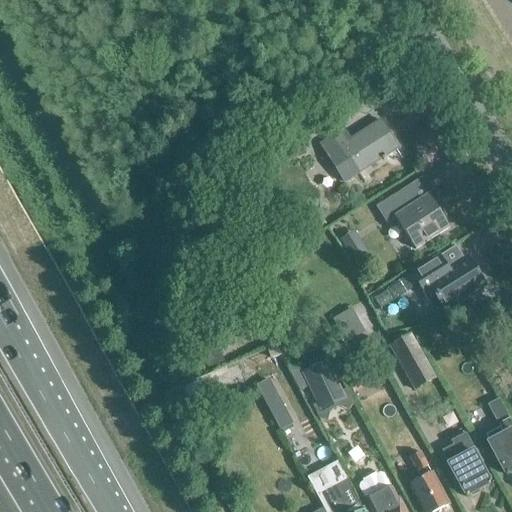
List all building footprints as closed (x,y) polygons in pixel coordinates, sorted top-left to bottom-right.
[(398,149),(380,121),(345,144),(338,134),(320,146),(345,183),(398,149)] [(400,191),(376,207),(385,222),(394,216),(416,250),(449,228),(427,194),(409,206),(409,205),(402,194),(400,191)] [(485,286),(467,257),(443,272),(436,260),(412,274),(437,314),(444,310),(451,306),(452,307),(469,296),(471,298),(483,291),(481,288),(485,286)] [(398,282),(385,290),(391,300),(404,291),(398,282)] [(283,295),(260,307),(267,321),(290,308),(283,295)] [(410,334),(389,346),(414,390),(435,378),(410,334)] [(353,393),(383,377),(370,354),(341,370),(353,393)] [(309,387),(330,376),(325,366),(304,377),(309,387)] [(330,376),(309,387),(321,409),(334,402),(336,405),(344,401),(330,376)] [(270,407),(284,399),(272,379),(259,387),(270,407)] [(498,400),(487,406),(497,426),(500,424),(509,420),(498,400)] [(282,407),(272,413),(281,429),(291,424),(282,407)] [(505,434),(489,443),(505,475),(510,473),(511,473),(511,422),(510,419),(509,420),(500,424),(505,434)] [(442,451),(448,464),(465,496),(469,494),(472,496),(479,492),(480,488),(489,484),(479,464),(483,462),(476,449),(474,450),(466,433),(451,441),(453,445),(442,451)] [(420,480),(408,486),(422,511),(438,511),(439,510),(449,505),(432,473),(430,473),(419,452),(408,457),(420,480)] [(365,502),(370,511),(407,511),(401,499),(399,500),(392,487),(390,488),(384,475),(379,474),(376,476),(375,474),(362,481),(363,482),(360,484),(358,487),(366,501),(365,502)] [(346,479),(318,495),(322,502),(327,511),(364,511),(363,510),(346,479)]
